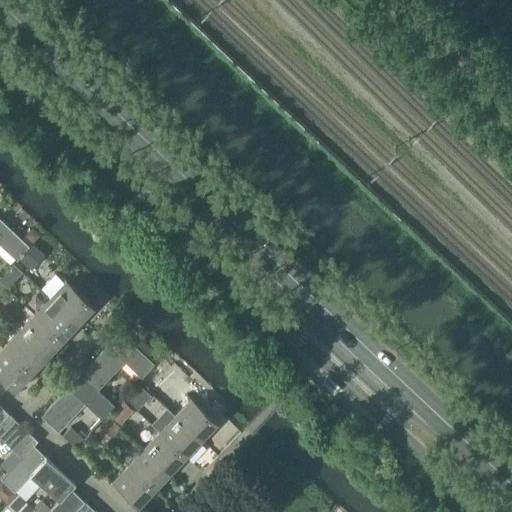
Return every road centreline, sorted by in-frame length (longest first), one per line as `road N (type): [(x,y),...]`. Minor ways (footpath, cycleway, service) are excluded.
road 1 (tertiary): [(511,486),(0,3)]
road 2 (unclassified): [(511,103),(402,0)]
